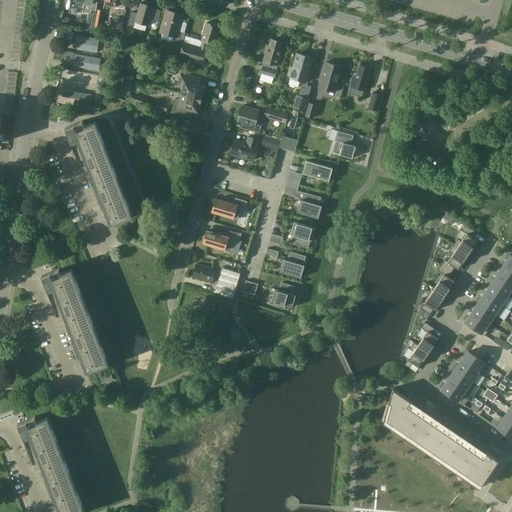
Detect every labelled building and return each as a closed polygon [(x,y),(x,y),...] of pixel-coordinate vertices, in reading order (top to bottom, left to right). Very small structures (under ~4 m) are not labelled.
[(73,0),(73,1),(76,2),(74,8),(82,10),(82,12),(91,13),(92,10),(96,10),(97,0),(73,0)] [(131,12),(127,25),(134,27),(135,22),(148,26),(154,7),(141,3),(138,14),(131,12)] [(167,10),(160,32),(176,37),(175,40),(183,42),(185,32),(184,32),(178,30),(179,27),(181,22),(183,15),(167,10)] [(95,19),(93,30),(100,32),(102,20),(95,19)] [(179,58),(200,64),(204,66),(209,49),(206,49),(208,43),(214,45),(220,26),(206,22),(200,42),(202,43),(200,47),(184,42),(179,58)] [(120,35),(122,28),(114,27),(106,25),(105,32),(120,35)] [(74,50),(98,53),(99,42),(75,40),(74,50)] [(265,62),(264,64),(261,74),(262,74),(260,80),(272,84),(274,78),(283,50),(280,49),(282,43),(271,40),(269,47),(267,46),(264,53),(266,54),(264,62),(265,62)] [(136,57),(138,49),(130,47),(122,45),(121,53),(136,57)] [(70,70),(97,73),(99,57),(72,54),(70,70)] [(297,54),(294,64),(293,68),(291,67),(288,75),(291,76),(290,78),(306,82),(313,58),(297,54)] [(118,67),(127,69),(130,58),(121,55),(118,67)] [(335,92),(342,67),(334,64),(335,63),(328,61),(328,63),(326,62),(318,88),(335,92)] [(352,77),(349,87),(366,92),(370,77),(369,76),(371,69),(359,65),(355,78),(352,77)] [(61,80),(94,85),(95,78),(62,73),(61,80)] [(201,78),(194,76),(181,73),(178,86),(183,87),(181,93),(201,99),(202,94),(204,86),(199,85),(201,78)] [(119,76),(114,95),(124,97),(128,78),(119,76)] [(59,91),(56,108),(88,114),(91,96),(59,91)] [(175,98),(171,113),(192,119),(193,111),(197,112),(199,104),(200,104),(201,99),(181,93),(179,100),(175,98)] [(372,93),(367,109),(378,112),(383,96),(372,93)] [(131,96),(130,100),(129,101),(145,106),(147,101),(131,96)] [(294,107),(297,108),(305,110),(308,99),(297,96),(294,107)] [(316,105),(309,103),(306,116),(313,118),(316,105)] [(242,106),(238,121),(242,122),(240,127),(259,132),(261,125),(262,121),(265,112),(259,111),(242,106)] [(272,109),(269,117),(286,122),(288,114),(272,109)] [(292,115),(289,127),(294,129),(298,117),(292,115)] [(424,127),(434,122),(432,117),(422,122),(424,127)] [(112,224),(113,223),(132,216),(96,121),(85,126),(83,121),(66,127),(68,133),(74,131),(76,136),(78,135),(112,223),(112,224)] [(338,131),(332,152),(353,158),(356,146),(351,144),(353,135),(338,131)] [(254,161),(258,147),(258,145),(259,140),(248,137),(246,144),(235,141),(231,154),(254,161)] [(280,141),(264,137),(261,147),(277,152),(280,141)] [(452,162),(454,157),(442,153),(440,159),(452,162)] [(333,168),(306,160),(303,173),(329,181),(333,168)] [(300,180),(289,176),(287,182),(299,185),(300,180)] [(299,185),(287,182),(285,187),(297,191),(299,186),(299,185)] [(297,212),(318,218),(322,206),(319,205),(321,197),(305,192),(303,200),(301,199),(297,212)] [(216,199),(212,211),(238,219),(242,207),(245,208),(247,201),(235,198),(233,204),(216,199)] [(315,228),(294,222),(291,234),(296,236),(293,244),(308,248),(310,240),(312,240),(315,228)] [(458,239),(453,245),(468,255),(478,240),(472,237),(476,232),(465,225),(462,230),(467,234),(462,241),(458,239)] [(238,234),(226,230),(224,237),(206,231),(203,244),(229,251),(232,239),(236,240),(238,234)] [(271,234),(269,241),(281,244),(283,237),(271,234)] [(445,259),(441,265),(452,272),(455,267),(458,269),(468,255),(453,245),(449,251),(453,254),(448,261),(445,259)] [(279,252),(267,248),(265,254),(277,257),(279,252)] [(306,256),(291,252),(288,260),(283,259),(280,272),(301,278),(304,265),(303,265),(306,256)] [(210,282),(213,283),(215,272),(212,271),(213,269),(196,264),(193,278),(210,282)] [(444,275),(434,288),(445,296),(455,281),(448,277),(452,272),(441,265),(437,270),(444,275)] [(511,270),(504,265),(498,274),(511,284),(511,270)] [(222,268),(215,293),(233,298),(240,273),(222,268)] [(54,283),(83,357),(88,371),(89,372),(108,364),(72,269),(61,273),(59,269),(42,275),(45,280),(50,278),(52,284),(54,283)] [(511,284),(498,274),(491,284),(509,296),(511,291),(511,284)] [(248,294),(251,282),(246,280),(242,292),(248,294)] [(275,289),(271,301),(277,303),(276,307),(284,309),(285,305),(292,307),(296,295),(293,294),(295,286),(282,282),(279,290),(275,289)] [(491,284),(485,293),(505,307),(505,306),(503,305),(509,296),(491,284)] [(434,288),(421,308),(430,314),(434,309),(435,310),(445,296),(434,288)] [(485,293),(479,303),(498,316),(505,307),(485,293)] [(479,303),(472,312),(492,326),(498,316),(479,303)] [(466,322),(465,322),(467,323),(480,332),(485,336),(492,326),(472,312),(466,322)] [(414,342),(414,343),(429,353),(438,338),(432,334),(435,329),(425,322),(421,327),(427,332),(418,345),(414,342)] [(409,358),(405,365),(409,368),(412,363),(419,367),(429,353),(414,343),(410,349),(414,352),(409,358)] [(468,351),(461,361),(479,373),(486,364),(468,351)] [(461,361),(455,371),(474,384),(475,384),(473,382),(479,373),(461,361)] [(455,371),(448,380),(468,394),(474,384),(455,371)] [(111,373),(100,378),(102,384),(113,379),(111,373)] [(448,380),(442,390),(459,402),(466,393),(468,394),(448,380)] [(384,418),(383,423),(479,488),(482,485),(498,460),(487,452),(431,414),(423,409),(411,401),(393,388),(384,418)] [(502,416),(502,417),(511,423),(511,409),(510,408),(504,418),(502,416)] [(83,511),(85,511),(48,417),(37,421),(35,416),(19,423),(21,428),(26,426),(28,432),(31,431),(62,511),(83,511)] [(511,423),(502,417),(495,426),(511,437),(511,423)]
